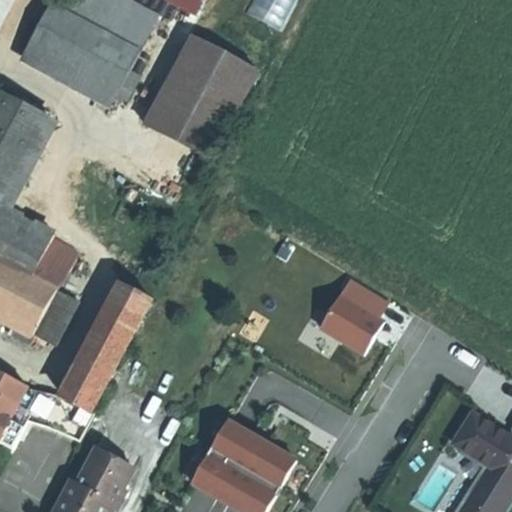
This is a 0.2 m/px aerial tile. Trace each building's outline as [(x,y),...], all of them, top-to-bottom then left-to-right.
[(74,12),(80,0),(69,0),(66,7),(74,12)] [(263,0),(256,16),(292,33),(307,0),(263,0)] [(134,104),(159,56),(74,12),(66,7),(57,2),(32,49),(134,104)] [(215,165),(263,75),(196,40),(149,130),(215,165)] [(0,112),(0,205),(6,208),(53,120),(9,96),(0,112)] [(0,258),(37,279),(58,241),(60,237),(6,208),(0,205),(0,258)] [(37,279),(62,292),(83,254),(58,241),(37,279)] [(0,315),(39,336),(62,292),(37,279),(0,258),(0,315)] [(349,275),(316,327),(360,355),(393,303),(349,275)] [(66,396),(95,411),(155,299),(126,283),(66,396)] [(62,292),(39,336),(60,348),(84,304),(62,292)] [(0,448),(3,442),(32,388),(0,370),(0,448)] [(57,428),(85,441),(100,414),(95,411),(66,396),(32,388),(3,442),(18,449),(32,421),(57,428)] [(224,415),(185,483),(235,511),(259,511),(293,454),(224,415)] [(114,511),(121,501),(129,498),(127,490),(136,472),(102,453),(92,470),(83,488),(73,484),(57,511),(114,511)] [(511,511),(511,476),(503,471),(477,511),(511,511)]
